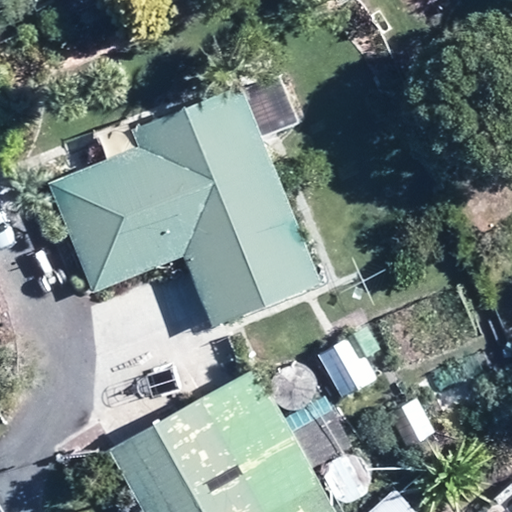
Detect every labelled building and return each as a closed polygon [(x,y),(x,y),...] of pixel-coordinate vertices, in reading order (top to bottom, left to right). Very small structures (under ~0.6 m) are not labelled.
[(130,123),(137,141),(46,178),(90,286),(180,250),(208,320),(316,276),(236,80),(130,123)] [(364,355),(377,347),(365,326),(316,353),(340,396),(375,376),(364,355)] [(334,511),(309,466),(351,442),(323,392),(281,416),(253,366),(107,447),(143,511),(334,511)] [(432,423),(414,386),(383,402),(401,439),(432,423)] [(511,511),(511,480),(475,511),(511,511)] [(392,511),(381,500),(369,511),(392,511)]
